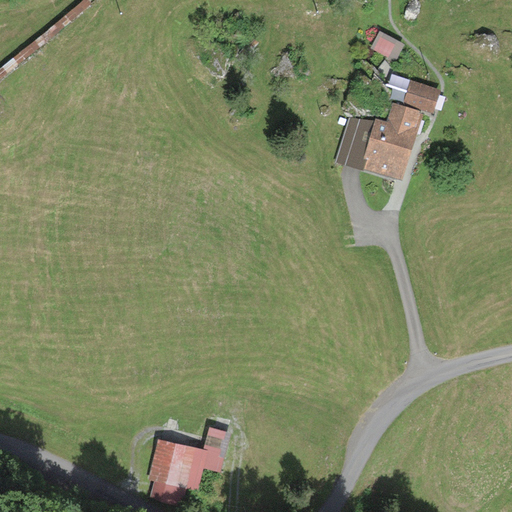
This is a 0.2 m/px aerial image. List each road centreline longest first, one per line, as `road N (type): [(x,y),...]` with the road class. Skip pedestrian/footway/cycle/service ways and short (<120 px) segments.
road 1 (unclassified): [(330,511),(387,406),(426,374),(511,353)]
road 2 (unclassified): [(0,440),(163,511)]
